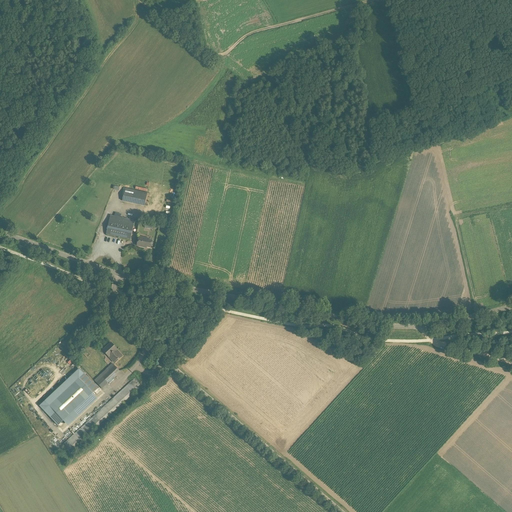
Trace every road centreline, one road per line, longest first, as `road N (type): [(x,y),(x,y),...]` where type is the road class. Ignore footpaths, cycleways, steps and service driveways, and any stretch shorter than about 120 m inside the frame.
road 1 (tertiary): [(115,272),(393,324),(511,303)]
road 2 (unclassified): [(340,511),(116,315),(115,272)]
road 3 (track): [(146,7),(213,54),(267,26),(371,0)]
road 4 (track): [(0,207),(146,7)]
road 5 (tertiary): [(115,272),(0,235)]
